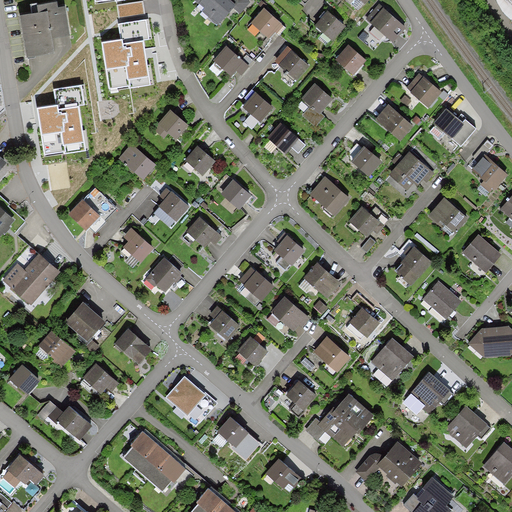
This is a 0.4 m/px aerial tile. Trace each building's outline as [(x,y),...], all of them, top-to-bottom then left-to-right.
[(142,0),(141,0),(117,5),(120,18),(145,13),(142,0)] [(227,0),(227,1),(226,0),(201,0),(198,5),(203,9),(200,12),(216,26),(231,8),(236,12),(246,1),(244,0),(227,0)] [(366,0),(346,0),(357,10),(366,0)] [(511,0),(497,0),(495,3),(511,19),(511,0)] [(20,15),(26,57),(53,53),(51,39),(69,36),(64,5),(56,6),(55,1),(35,4),(37,13),(20,15)] [(404,26),(382,8),(367,24),(389,43),(404,26)] [(281,24),(263,9),(249,26),(267,41),(281,24)] [(322,11),(309,26),(328,43),(341,28),(322,11)] [(121,39),(102,43),(111,90),(152,82),(144,40),(153,39),(149,18),(118,24),(121,39)] [(333,60),(352,76),(365,61),(345,45),(333,60)] [(242,62),(225,47),(212,62),(230,77),(242,62)] [(310,65),(292,48),(275,67),(293,83),(310,65)] [(440,93),(416,73),(402,89),(427,109),(440,93)] [(330,97),(312,81),(299,97),(309,106),(301,115),(314,127),(325,115),(319,110),(330,97)] [(56,105),(37,108),(45,155),(87,149),(79,104),(86,103),(83,84),(54,89),(56,105)] [(116,116),(136,113),(132,88),(112,92),(116,116)] [(252,91),(239,106),(258,123),(271,108),(252,91)] [(410,125),(384,104),(371,119),(398,140),(410,125)] [(462,121),(447,108),(432,126),(460,149),(477,128),(464,118),(462,121)] [(188,125),(172,110),(158,125),(174,140),(188,125)] [(308,148),(279,122),(264,139),(284,156),(291,148),(300,156),(308,148)] [(507,174),(485,158),(494,147),(485,140),(465,167),(483,180),(478,187),(490,196),(507,174)] [(129,145),(116,160),(140,181),(153,166),(129,145)] [(217,162),(198,145),(184,162),(202,178),(217,162)] [(365,145),(348,162),(365,180),(383,162),(365,145)] [(431,172),(410,152),(387,175),(404,192),(411,184),(416,188),(431,172)] [(331,218),(347,199),(322,177),(306,195),(331,218)] [(237,211),(248,198),(228,181),(217,195),(237,211)] [(166,191),(153,205),(172,222),(185,208),(166,191)] [(511,194),(498,212),(511,223),(511,194)] [(443,197),(428,215),(453,235),(468,217),(443,197)] [(90,229),(96,234),(107,223),(83,200),(69,214),(87,232),(90,229)] [(0,237),(15,221),(0,207),(0,237)] [(384,227),(361,207),(347,223),(365,239),(371,232),(376,236),(384,227)] [(221,236),(197,219),(186,233),(204,247),(209,241),(214,245),(221,236)] [(154,249),(130,228),(122,237),(126,242),(121,248),(139,265),(154,249)] [(285,273),(305,249),(287,234),(272,252),(278,257),(273,263),(285,273)] [(475,234),(458,253),(482,276),(500,257),(475,234)] [(429,264),(413,249),(392,271),(408,286),(429,264)] [(0,281),(28,305),(56,273),(33,254),(19,270),(12,265),(0,279),(0,281)] [(164,257),(145,278),(164,295),(183,275),(164,257)] [(300,278),(326,300),(339,284),(313,262),(300,278)] [(276,287),(252,266),(238,282),(261,303),(276,287)] [(461,302),(435,282),(420,302),(447,321),(461,302)] [(284,296),(267,315),(292,336),(308,318),(284,296)] [(312,306),(319,313),(324,309),(317,301),(312,306)] [(82,302),(63,324),(85,344),(105,322),(82,302)] [(225,342),(239,326),(218,308),(204,324),(225,342)] [(380,323),(361,308),(347,325),(366,340),(380,323)] [(511,335),(511,333),(505,327),(478,329),(467,346),(484,359),(511,356),(511,353),(511,335)] [(129,328),(114,345),(138,367),(153,349),(129,328)] [(57,369),(71,351),(49,333),(35,350),(57,369)] [(269,352),(250,335),(236,352),(255,368),(269,352)] [(325,337),(311,354),(337,374),(350,356),(325,337)] [(391,385),(414,358),(390,338),(367,364),(391,385)] [(98,362),(82,380),(105,400),(121,383),(98,362)] [(10,379),(28,395),(41,381),(22,365),(10,379)] [(456,397),(427,373),(410,393),(425,405),(421,411),(428,417),(438,405),(446,410),(456,397)] [(200,391),(185,377),(166,398),(187,417),(192,413),(201,421),(217,403),(201,389),(200,391)] [(316,396),(298,380),(284,396),(302,412),(316,396)] [(347,393),(331,410),(355,433),(371,416),(347,393)] [(54,422),(78,442),(91,427),(66,407),(54,422)] [(491,428),(464,407),(442,434),(465,452),(476,439),(480,442),(491,428)] [(355,433),(331,410),(322,419),(318,415),(304,430),(322,447),(330,438),(341,448),(355,433)] [(230,418),(217,433),(247,459),(260,444),(230,418)] [(156,444),(142,432),(121,457),(134,469),(156,444)] [(383,456),(374,449),(355,474),(367,484),(378,469),(401,487),(422,460),(395,440),(383,456)] [(479,467),(501,486),(511,472),(511,451),(500,441),(479,467)] [(168,454),(156,444),(134,469),(147,479),(168,454)] [(44,475),(20,453),(0,475),(19,492),(29,480),(35,485),(44,475)] [(183,467),(168,454),(147,479),(162,492),(183,467)] [(305,474),(280,455),(267,471),(291,490),(305,474)] [(452,496),(432,478),(413,499),(419,505),(412,511),(452,511),(445,505),(452,496)] [(209,511),(221,497),(208,486),(187,511),(188,511),(209,511)] [(234,511),(236,509),(221,497),(209,511),(234,511)]
